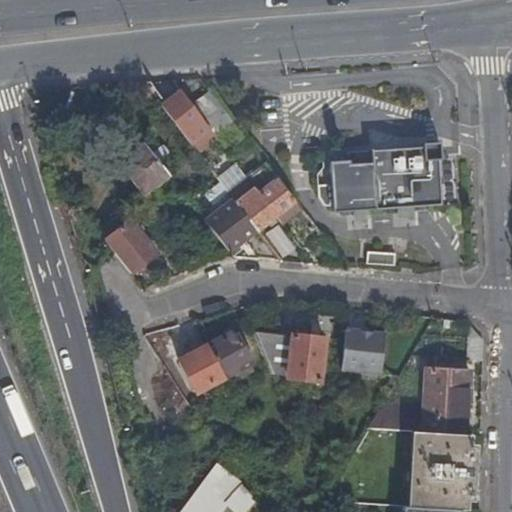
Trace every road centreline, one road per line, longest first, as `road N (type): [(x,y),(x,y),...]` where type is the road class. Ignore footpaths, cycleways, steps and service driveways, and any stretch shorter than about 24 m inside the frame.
road 1 (residential): [(121,320),(226,287),(498,306)]
road 2 (motorway): [(83,383),(14,119),(13,80),(27,64)]
road 3 (primary): [(187,51),(239,35),(511,7)]
road 4 (primary): [(187,51),(488,35)]
road 5 (residential): [(488,35),(498,306)]
road 6 (primary): [(266,0),(0,17)]
road 7 (motorway): [(83,383),(50,312),(0,131)]
road 8 (residential): [(498,306),(500,511)]
road 9 (primary): [(27,64),(187,51)]
road 10 (motorway): [(118,511),(83,383)]
